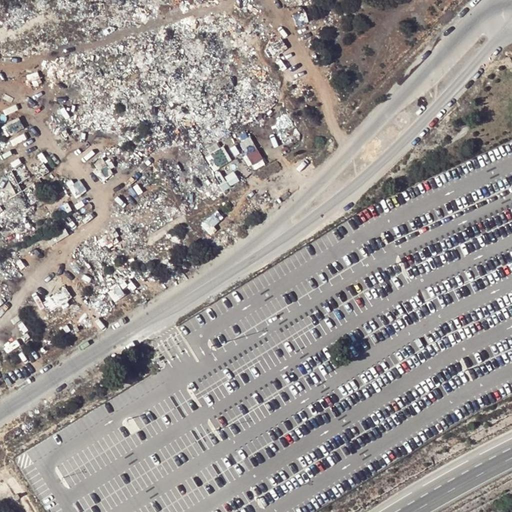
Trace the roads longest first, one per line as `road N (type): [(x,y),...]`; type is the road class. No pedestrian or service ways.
road 1 (unclassified): [(37,389),(205,291),(333,202),(511,19)]
road 2 (unclassified): [(494,0),(268,231),(37,389)]
road 3 (track): [(348,148),(267,0)]
road 4 (trunk): [(511,441),(395,511)]
